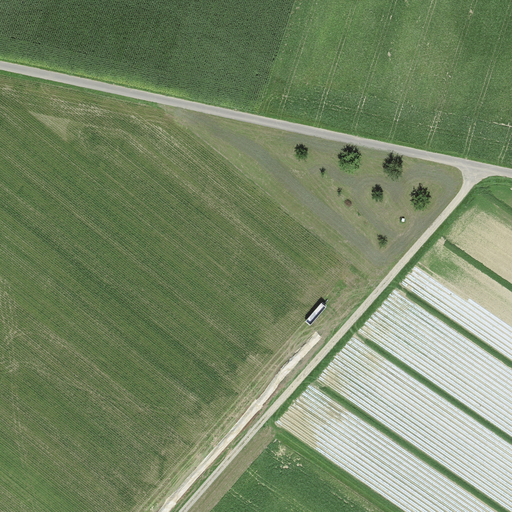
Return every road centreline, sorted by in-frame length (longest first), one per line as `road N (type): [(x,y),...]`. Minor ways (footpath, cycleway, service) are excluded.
road 1 (track): [(511,173),(0,64)]
road 2 (track): [(182,511),(488,168)]
